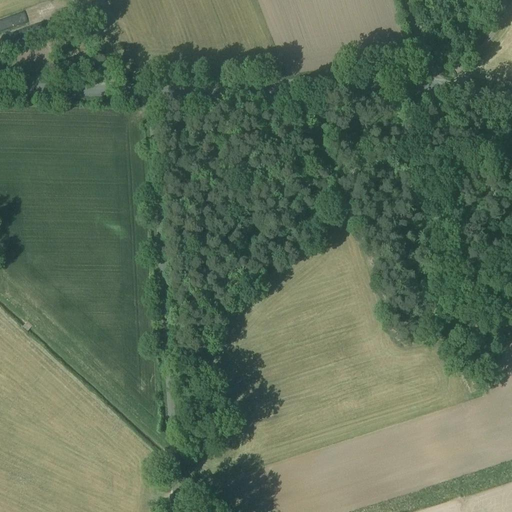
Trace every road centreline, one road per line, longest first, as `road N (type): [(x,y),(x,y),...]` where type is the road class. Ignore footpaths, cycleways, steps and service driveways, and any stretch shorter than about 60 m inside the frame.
road 1 (unclassified): [(151,94),(179,511)]
road 2 (unclassified): [(435,88),(151,94)]
road 3 (unclassified): [(151,94),(0,90)]
